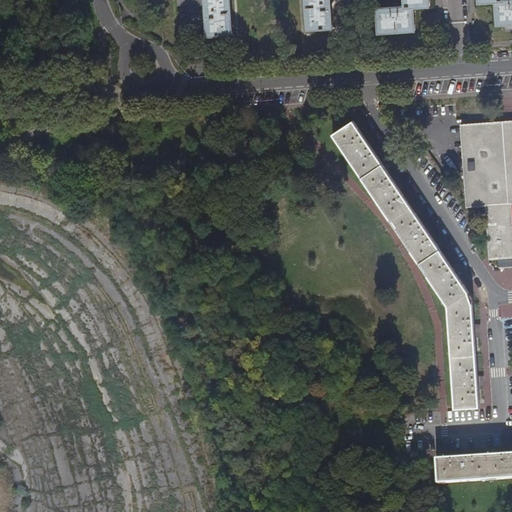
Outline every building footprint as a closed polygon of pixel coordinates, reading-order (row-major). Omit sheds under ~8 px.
[(206,0),(209,34),(233,32),(230,0),(307,0),(309,28),(333,26),(331,0),(206,0)] [(379,6),(380,30),(416,28),(414,5),(431,4),(430,0),(405,0),(406,5),(379,6)] [(511,0),(480,0),(481,0),(487,0),(497,0),(499,23),(511,21),(511,0)] [(451,308),(458,410),(481,408),(480,387),(483,388),(484,379),(480,379),(476,335),(480,336),(481,327),(476,326),(475,315),(475,307),(473,300),(470,294),(468,291),(464,284),(460,279),(463,278),(460,269),(455,271),(431,236),(435,235),(431,226),(426,229),(403,193),(406,189),(400,182),(398,185),(374,150),(377,146),(371,140),(369,142),(356,124),(337,137),(382,204),(451,308)] [(511,126),(465,129),(470,208),(490,206),(494,260),(511,258),(511,126)] [(439,462),(441,485),(511,481),(511,453),(511,454),(511,457),(470,460),(469,455),(460,457),(460,461),(439,462)]
